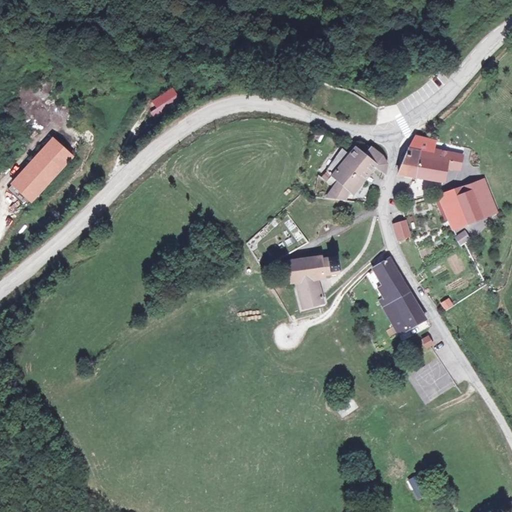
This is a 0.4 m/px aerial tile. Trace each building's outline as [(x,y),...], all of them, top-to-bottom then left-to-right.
[(170,89),(148,102),(153,109),(149,114),(154,120),(180,101),(170,89)] [(436,151),(439,140),(419,133),(410,146),(408,149),(422,155),(414,177),(444,184),(449,167),(460,171),(464,159),(436,151)] [(37,148),(13,176),(32,191),(56,162),(37,148)] [(370,169),(380,174),(381,171),(381,161),(377,156),(365,148),(357,158),(349,151),(342,160),(335,154),(320,174),(331,185),(329,189),(308,177),(304,193),(340,201),(346,192),(350,196),(370,169)] [(414,177),(422,155),(408,149),(397,173),(414,177)] [(0,192),(0,195),(17,209),(32,191),(13,176),(0,192)] [(483,179),(469,185),(471,190),(456,197),(468,224),(498,211),(483,179)] [(471,190),(469,185),(438,196),(449,217),(456,214),(462,226),(468,224),(456,197),(471,190)] [(456,214),(449,217),(455,228),(462,226),(456,214)] [(399,241),(413,235),(407,222),(394,225),(399,241)] [(459,237),(463,246),(468,243),(474,239),(469,232),(459,237)] [(330,257),(329,253),(288,259),(291,284),(296,283),(320,280),(332,278),(331,274),(342,273),(339,256),(330,257)] [(386,256),(370,268),(380,283),(386,293),(382,297),(377,300),(398,334),(424,318),(386,256)] [(419,273),(412,277),(415,283),(422,278),(419,273)] [(296,283),(303,309),(314,306),(326,303),(320,280),(296,283)] [(376,286),(382,297),(386,293),(380,283),(376,286)] [(445,311),(454,305),(448,297),(439,303),(445,311)] [(419,339),(424,346),(429,343),(424,336),(419,339)]
